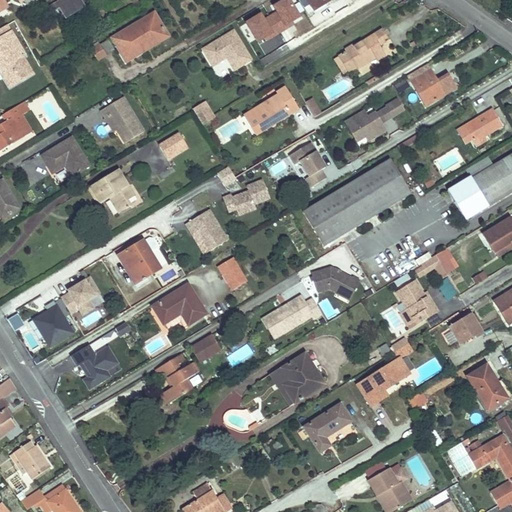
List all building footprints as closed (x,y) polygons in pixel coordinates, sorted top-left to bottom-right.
[(66,17),(85,6),(81,0),(63,0),(58,3),(59,4),(61,7),(66,17)] [(314,11),(332,0),(297,0),(293,3),(298,10),(309,3),(314,11)] [(61,7),(59,4),(58,3),(51,7),(53,10),(54,11),(61,7)] [(0,12),(8,7),(7,4),(6,4),(0,7),(0,12)] [(144,47),(167,33),(155,13),(113,38),(126,62),(146,50),(144,48),(144,47)] [(259,14),(243,25),(257,46),(274,35),(259,14)] [(28,57),(13,31),(12,32),(7,25),(0,29),(0,71),(9,86),(34,71),(26,58),(28,57)] [(377,61),(385,55),(380,46),(385,43),(383,40),(387,38),(382,29),(354,47),(353,45),(345,50),(346,52),(338,57),(347,72),(358,65),(360,68),(376,58),(377,61)] [(252,59),(234,31),(204,49),(214,65),(222,60),(222,56),(226,54),(228,57),(235,69),(252,59)] [(147,49),(169,37),(167,34),(167,33),(144,47),(144,48),(146,50),(147,49)] [(97,60),(114,51),(108,41),(92,51),(97,60)] [(347,72),(338,57),(334,59),(343,75),(347,72)] [(438,82),(436,79),(434,80),(429,72),(412,83),(427,106),(445,95),(438,82)] [(369,85),(379,79),(377,76),(377,77),(366,83),(367,83),(368,86),(369,85)] [(438,82),(445,95),(456,89),(448,76),(438,82)] [(397,94),(408,88),(404,80),(393,86),(397,94)] [(255,136),(299,109),(286,88),(277,93),(278,95),(244,116),(255,136)] [(105,117),(127,104),(123,98),(101,111),(105,117)] [(306,103),(314,118),(321,114),(312,99),(306,103)] [(400,101),(388,108),(393,117),(405,110),(400,101)] [(27,136),(34,132),(25,117),(24,117),(23,115),(30,111),(24,102),(4,115),(8,122),(1,125),(3,128),(0,129),(0,152),(13,144),(12,142),(25,134),(26,134),(27,136)] [(194,110),(197,116),(209,109),(206,103),(194,110)] [(144,132),(127,104),(105,117),(106,119),(109,117),(110,118),(116,129),(117,129),(125,144),(144,132)] [(388,108),(377,115),(382,123),(393,117),(388,108)] [(502,125),(492,108),(463,126),(456,130),(464,144),(471,140),(475,147),(487,140),(483,134),(486,133),(487,135),(502,125)] [(197,116),(203,125),(215,118),(209,109),(197,116)] [(362,113),(346,123),(357,142),(366,137),(373,133),(376,138),(387,131),(382,123),(377,115),(376,113),(366,119),(362,113)] [(116,129),(110,118),(109,117),(106,119),(112,129),(113,132),(117,129),(116,129)] [(373,133),(366,137),(369,142),(376,138),(373,133)] [(13,144),(27,136),(26,134),(25,134),(12,142),(13,144)] [(187,146),(180,135),(162,146),(168,156),(187,146)] [(90,166),(73,138),(43,157),(52,173),(66,165),(72,176),(90,166)] [(311,143),(290,155),(295,164),(300,162),(309,177),(306,179),(311,187),(326,179),(321,170),(325,168),(311,143)] [(188,149),(187,146),(168,156),(170,160),(188,149)] [(488,207),(511,192),(511,155),(493,167),(471,180),(470,177),(447,191),(465,221),(488,207)] [(487,157),(466,170),(470,177),(471,180),(493,167),(487,157)] [(324,246),(410,194),(390,160),(303,212),(324,246)] [(228,167),(218,173),(227,189),(238,182),(228,167)] [(136,197),(120,169),(91,186),(102,204),(110,199),(115,197),(123,210),(123,211),(132,206),(128,201),(136,197)] [(19,210),(2,181),(0,182),(0,216),(2,220),(19,210)] [(206,192),(193,200),(200,211),(213,203),(206,192)] [(123,211),(123,210),(115,197),(110,199),(119,214),(123,211)] [(233,200),(225,204),(237,225),(245,221),(233,200)] [(237,225),(225,204),(209,214),(220,235),(237,225)] [(511,222),(510,219),(483,235),(494,252),(511,241),(511,242),(511,243),(511,222)] [(138,284),(160,270),(150,252),(159,247),(153,238),(150,237),(144,241),(144,240),(124,252),(129,262),(126,264),(138,284)] [(497,256),(511,246),(511,243),(511,242),(511,241),(494,252),(496,256),(497,256)] [(129,262),(124,252),(120,254),(126,264),(129,262)] [(416,268),(430,259),(426,254),(412,262),(416,268)] [(447,275),(435,256),(422,264),(423,266),(415,272),(418,277),(434,268),(441,279),(447,275)] [(246,283),(232,259),(219,267),(233,291),(246,283)] [(330,269),(310,275),(316,294),(328,290),(334,293),(335,293),(336,291),(343,294),(345,290),(351,294),(358,281),(350,277),(350,278),(339,273),(338,275),(334,273),(335,271),(330,269)] [(482,282),(478,276),(473,279),(477,285),(482,282)] [(75,290),(61,298),(71,314),(79,309),(83,315),(94,309),(88,300),(99,293),(90,278),(74,288),(75,290)] [(431,306),(423,293),(415,280),(396,292),(407,310),(416,325),(439,311),(434,304),(431,306)] [(448,281),(437,288),(446,302),(457,294),(448,281)] [(206,314),(189,285),(153,307),(164,324),(182,313),(189,325),(206,314)] [(511,289),(494,300),(497,305),(511,295),(511,289)] [(348,301),(351,294),(345,290),(343,294),(336,291),(335,293),(334,293),(334,294),(348,301)] [(434,304),(426,291),(424,293),(423,293),(431,306),(434,304)] [(511,295),(497,305),(506,320),(511,316),(511,295)] [(304,304),(299,297),(286,305),(288,308),(283,311),(281,308),(261,320),(267,330),(276,325),(281,334),(311,317),(312,320),(321,315),(312,300),(304,304)] [(48,350),(74,335),(57,304),(30,319),(48,350)] [(416,325),(407,310),(406,310),(400,314),(399,314),(409,329),(409,330),(416,325)] [(475,338),(483,333),(471,313),(449,326),(459,345),(474,336),(475,338)] [(7,320),(14,332),(24,326),(17,314),(7,320)] [(130,330),(125,323),(115,329),(120,336),(130,330)] [(276,325),(267,330),(273,340),(281,334),(276,325)] [(221,350),(212,336),(191,349),(199,363),(221,350)] [(421,348),(430,343),(425,336),(416,341),(421,348)] [(101,337),(88,345),(94,355),(107,347),(101,337)] [(395,352),(408,344),(405,339),(392,347),(395,352)] [(246,343),(227,357),(234,367),(253,354),(246,343)] [(392,353),(386,344),(378,349),(384,358),(392,353)] [(88,345),(70,356),(77,366),(80,365),(83,363),(91,375),(87,377),(93,387),(109,377),(105,371),(117,364),(107,347),(94,355),(88,345)] [(324,382),(316,369),(311,362),(306,353),(271,374),(290,406),(307,396),(306,393),(324,382)] [(186,361),(182,354),(181,354),(177,357),(181,363),(182,363),(186,361)] [(188,379),(195,375),(190,365),(181,370),(178,366),(182,363),(181,363),(177,357),(156,370),(160,376),(164,374),(166,373),(173,385),(174,387),(171,388),(163,393),(164,394),(169,402),(169,404),(191,391),(185,380),(188,379)] [(402,357),(360,384),(373,405),(388,395),(385,389),(411,372),(402,357)] [(83,363),(80,365),(87,377),(91,375),(83,363)] [(105,371),(109,377),(121,370),(117,364),(105,371)] [(511,395),(502,379),(496,383),(486,366),(467,377),(488,410),(511,395)] [(174,387),(173,385),(166,373),(164,374),(171,388),(174,387)] [(93,387),(87,377),(83,380),(89,389),(93,387)] [(16,388),(10,378),(0,385),(0,391),(3,396),(16,388)] [(193,389),(188,379),(185,380),(191,391),(193,389)] [(307,396),(325,385),(324,382),(306,393),(307,396)] [(0,436),(16,425),(9,415),(5,409),(7,407),(10,406),(3,396),(0,391),(0,436)] [(414,411),(428,402),(427,400),(421,391),(407,399),(414,411)] [(169,402),(164,394),(163,393),(160,394),(160,395),(166,405),(169,404),(169,402)] [(325,438),(351,421),(341,404),(304,427),(320,452),(330,446),(325,438)] [(256,423),(264,419),(259,409),(251,412),(256,423)] [(511,421),(508,414),(498,420),(502,429),(505,428),(511,440),(511,421)] [(331,446),(356,431),(353,426),(328,440),(331,446)] [(442,445),(433,430),(428,434),(437,448),(442,445)] [(511,454),(509,448),(507,450),(507,449),(505,446),(507,444),(502,436),(472,454),(468,448),(465,450),(468,456),(475,469),(497,457),(510,481),(490,492),(498,506),(504,502),(503,499),(503,498),(506,497),(510,504),(510,505),(511,503),(511,454)] [(272,458),(288,448),(283,438),(265,448),(272,458)] [(51,468),(45,459),(42,461),(38,455),(39,455),(41,453),(37,446),(35,447),(31,442),(11,455),(23,475),(28,472),(33,480),(51,468)] [(392,511),(413,501),(402,482),(398,484),(389,469),(369,481),(377,497),(382,495),(382,494),(392,511),(391,511),(392,511)] [(224,511),(217,498),(207,483),(193,493),(197,500),(181,510),(182,511),(224,511)] [(79,511),(63,486),(45,498),(39,489),(26,498),(21,502),(27,510),(35,505),(36,504),(40,502),(42,505),(45,511),(51,511),(53,511),(54,511),(79,511)] [(22,492),(17,496),(21,502),(26,498),(22,492)] [(228,511),(232,509),(223,494),(217,498),(224,511),(228,511)] [(391,511),(392,511),(382,494),(382,495),(377,497),(378,497),(386,511),(391,511)] [(510,504),(506,497),(503,498),(503,499),(504,502),(498,506),(499,508),(500,511),(501,510),(510,505),(510,504)] [(325,511),(321,503),(312,508),(314,511),(325,511)] [(457,511),(452,503),(436,511),(434,507),(425,511),(457,511)]
